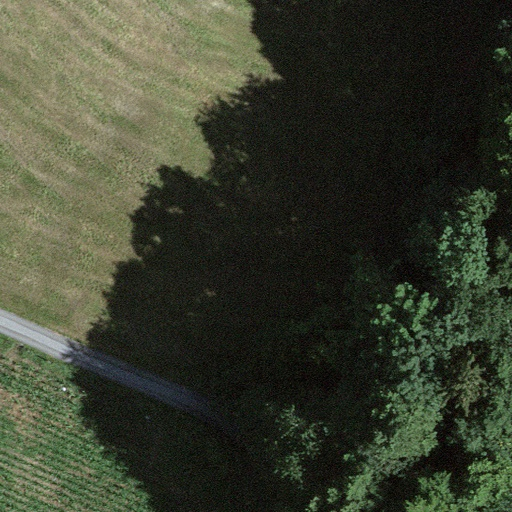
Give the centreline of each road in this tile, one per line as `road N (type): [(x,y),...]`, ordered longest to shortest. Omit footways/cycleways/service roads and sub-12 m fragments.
road 1 (track): [(0,322),(216,416),(322,511)]
road 2 (track): [(339,511),(400,430),(511,387)]
